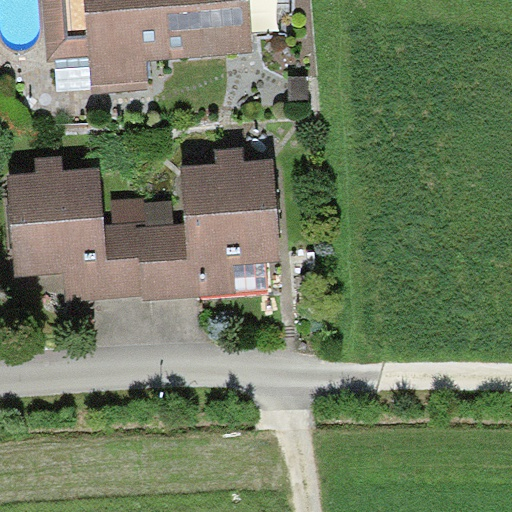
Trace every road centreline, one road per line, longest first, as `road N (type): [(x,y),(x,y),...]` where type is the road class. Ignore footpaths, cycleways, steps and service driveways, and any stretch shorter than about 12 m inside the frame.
road 1 (residential): [(0,374),(138,364),(370,373)]
road 2 (track): [(262,371),(299,511)]
road 3 (track): [(511,376),(370,373)]
